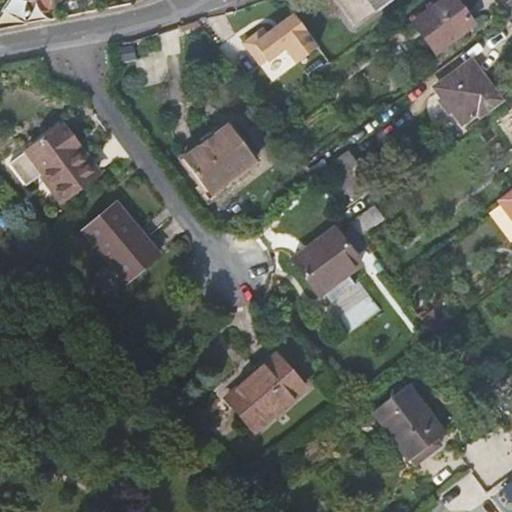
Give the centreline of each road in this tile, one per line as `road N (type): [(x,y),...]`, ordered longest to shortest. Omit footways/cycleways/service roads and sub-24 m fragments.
road 1 (residential): [(75,34),(93,93),(229,272)]
road 2 (residential): [(75,34),(198,0)]
